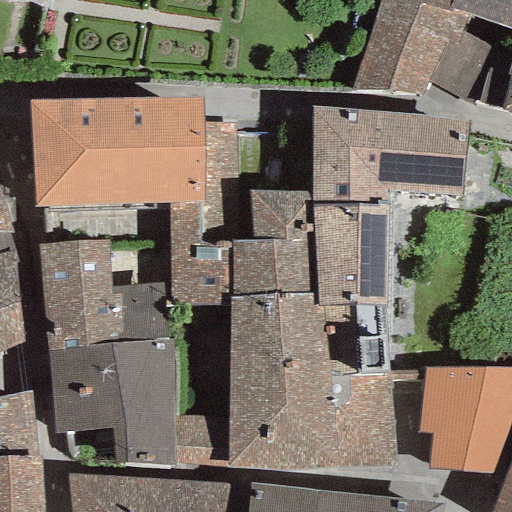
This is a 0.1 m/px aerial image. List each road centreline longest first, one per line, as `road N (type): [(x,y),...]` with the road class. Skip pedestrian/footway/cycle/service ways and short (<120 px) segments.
road 1 (residential): [(511,128),(469,112),(214,89),(16,91)]
road 2 (residential): [(59,469),(405,490),(485,504)]
road 3 (residential): [(59,469),(16,91)]
